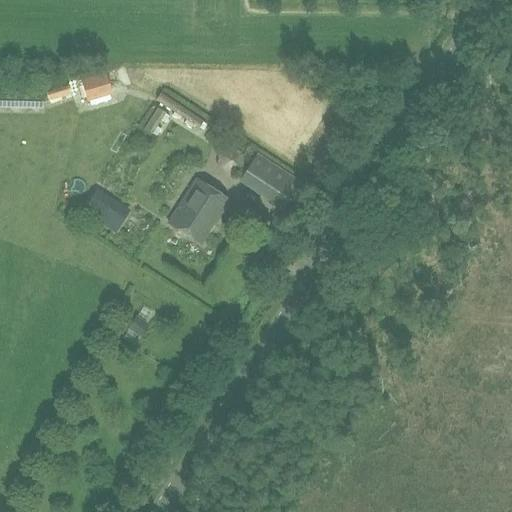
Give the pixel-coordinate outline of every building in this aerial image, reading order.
[(104,76),(83,82),(88,100),(109,94),(104,76)] [(44,96),(47,104),(70,96),(67,89),(44,96)] [(155,100),(173,112),(204,132),(209,125),(203,121),(202,121),(160,94),(155,100)] [(156,112),(143,133),(151,139),(165,118),(156,112)] [(286,210),(301,187),(257,157),(242,181),(286,210)] [(202,246),(230,204),(196,182),(168,225),(202,246)] [(92,198),(81,215),(98,226),(109,209),(92,198)] [(299,204),(294,212),(299,215),(304,207),(299,204)]
